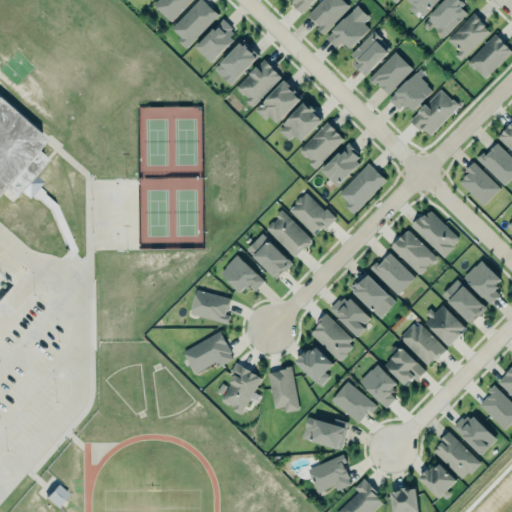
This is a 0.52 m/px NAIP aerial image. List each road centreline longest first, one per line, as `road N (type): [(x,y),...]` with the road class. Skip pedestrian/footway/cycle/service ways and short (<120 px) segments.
road 1 (residential): [(245,0),(511,258)]
road 2 (residential): [(511,77),(269,327)]
road 3 (residential): [(511,318),(391,448)]
